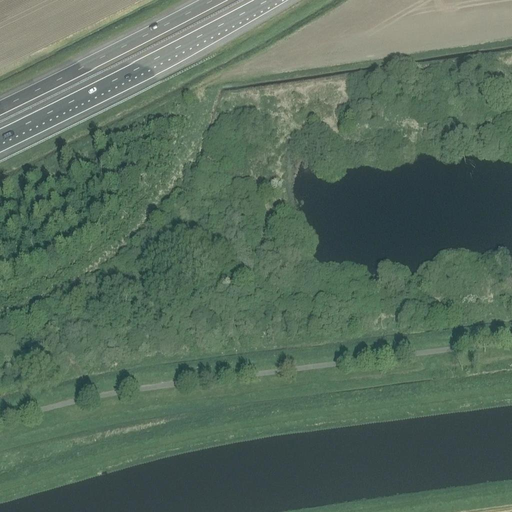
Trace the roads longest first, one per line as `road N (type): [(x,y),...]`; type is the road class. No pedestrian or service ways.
road 1 (unclassified): [(511,341),(109,393),(0,421)]
road 2 (motorway): [(0,136),(270,0)]
road 3 (motorway): [(214,0),(0,108)]
